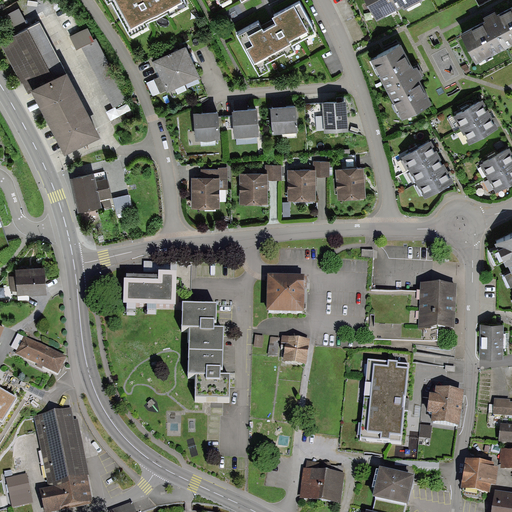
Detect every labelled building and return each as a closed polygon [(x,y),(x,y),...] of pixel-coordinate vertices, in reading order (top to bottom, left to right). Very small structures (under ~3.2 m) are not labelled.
[(109,0),(130,39),(193,5),(190,0),(109,0)] [(262,21),(238,34),(260,76),(274,69),(270,63),(286,55),(287,58),(304,49),(302,43),(321,33),(303,0),(301,0),(275,14),(279,21),(266,28),(262,21)] [(368,0),(379,19),(404,6),(407,11),(428,0),(368,0)] [(35,83),(68,145),(99,128),(66,67),(65,68),(38,18),(26,25),(14,3),(0,10),(0,14),(11,35),(2,40),(27,87),(35,83)] [(68,6),(58,12),(70,32),(80,26),(68,6)] [(484,25),(460,37),(475,65),(511,45),(511,10),(500,17),(497,11),(481,20),(484,25)] [(74,30),(112,103),(125,97),(87,23),(74,30)] [(402,42),(369,59),(401,121),(434,105),(402,42)] [(192,43),(173,52),(196,103),(208,98),(200,80),(207,76),(192,43)] [(173,52),(154,60),(162,77),(154,81),(161,96),(179,87),(188,107),(196,103),(173,52)] [(484,97),(452,115),(460,130),(492,113),(484,97)] [(350,99),(325,101),(327,133),(352,132),(350,99)] [(300,104),(273,106),(275,135),(302,133),(300,104)] [(261,107),(235,108),(236,139),(263,137),(261,107)] [(221,110),(194,111),(196,142),(223,140),(221,110)] [(492,113),(460,130),(468,146),(500,128),(492,113)] [(400,156),(408,170),(439,153),(437,150),(431,139),(400,156)] [(511,152),(508,146),(478,162),(487,178),(511,164),(511,152)] [(408,170),(416,184),(447,167),(439,153),(408,170)] [(341,169),(336,169),(338,201),(366,200),(364,168),(357,168),(356,155),(340,156),(341,169)] [(314,170),(288,171),(288,203),(291,203),(317,203),(316,177),(330,177),(330,161),(314,161),(314,170)] [(511,164),(487,178),(494,192),(511,182),(511,164)] [(266,175),(240,175),(240,205),(268,205),(268,180),(281,181),(281,165),(266,165),(266,175)] [(203,174),(193,174),(193,210),(221,210),(221,194),(231,194),(231,167),(203,167),(203,174)] [(447,167),(416,184),(424,199),(455,181),(447,167)] [(73,176),(80,209),(109,203),(102,170),(73,176)] [(114,196),(117,206),(133,203),(131,193),(114,196)] [(291,218),(291,203),(288,203),(283,203),(283,218),(291,218)] [(511,230),(492,240),(511,279),(511,230)] [(18,289),(44,287),(43,266),(17,268),(18,289)] [(125,279),(124,307),(175,308),(176,275),(159,274),(158,280),(125,279)] [(266,312),(303,313),(304,292),(306,292),(307,279),(304,279),(304,276),(267,275),(266,312)] [(456,284),(420,283),(419,326),(454,327),(456,284)] [(188,353),(224,354),(224,330),(216,330),(217,306),(181,306),(181,333),(189,333),(188,353)] [(499,324),(476,324),(475,356),(498,356),(499,324)] [(18,334),(12,347),(17,350),(15,355),(59,376),(68,358),(18,334)] [(254,347),(262,347),(263,336),(256,335),(254,347)] [(284,362),(306,365),(309,339),(282,337),(281,346),(286,347),(284,362)] [(268,355),(277,357),(279,339),(271,338),(268,355)] [(446,365),(448,351),(417,347),(415,361),(446,365)] [(223,372),(224,354),(188,353),(188,378),(195,379),(194,402),(229,403),(230,378),(220,377),(221,373),(223,372)] [(367,361),(359,440),(401,444),(408,365),(367,361)] [(434,414),(433,422),(457,424),(460,391),(437,389),(436,398),(429,397),(427,414),(434,414)] [(0,428),(15,404),(0,394),(0,428)] [(511,415),(511,401),(510,402),(510,399),(494,398),(493,415),(511,415)] [(73,422),(71,410),(32,418),(47,488),(38,490),(42,511),(62,511),(96,505),(77,421),(73,422)] [(511,423),(500,423),(498,442),(511,443),(511,423)] [(420,427),(418,436),(427,438),(429,429),(420,427)] [(501,463),(501,468),(511,469),(511,449),(501,449),(499,463),(501,463)] [(479,498),(481,490),(489,491),(490,483),(494,484),(497,467),(493,466),(493,463),(466,459),(462,489),(465,489),(464,496),(479,498)] [(300,496),(321,499),(326,470),(327,463),(307,460),(306,468),(304,467),(300,496)] [(373,499),(378,500),(406,507),(408,507),(415,477),(380,469),(373,499)] [(321,499),(340,502),(344,473),(326,470),(321,499)] [(27,475),(6,480),(12,508),(33,503),(27,475)] [(491,511),(511,511),(511,492),(495,490),(491,511)] [(366,511),(404,511),(406,507),(378,500),(374,511),(369,511),(367,511),(366,511)] [(137,511),(132,502),(110,511),(137,511)]
